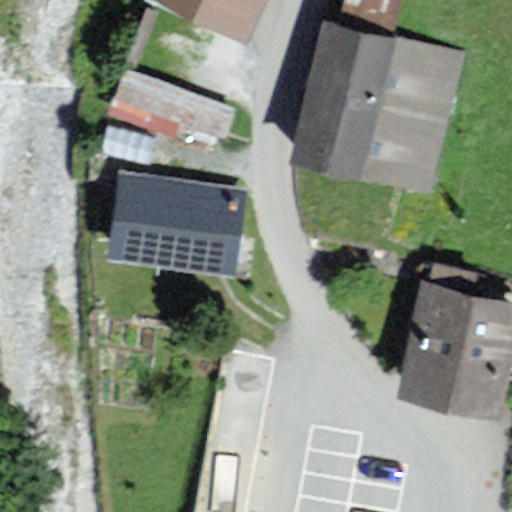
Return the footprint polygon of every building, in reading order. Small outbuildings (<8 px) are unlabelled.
[(191,0),(244,24),(255,0),(191,0)] [(344,0),(344,16),(391,19),(392,0),(344,0)] [(427,184),(459,56),(328,22),(295,150),(427,184)] [(108,101),(219,138),(233,97),(122,60),(108,101)] [(126,180),(118,256),(229,268),(238,192),(126,180)] [(511,293),(433,277),(414,365),(495,382),(511,301),(511,293)] [(227,358),(216,410),(258,418),(268,367),(227,358)]
